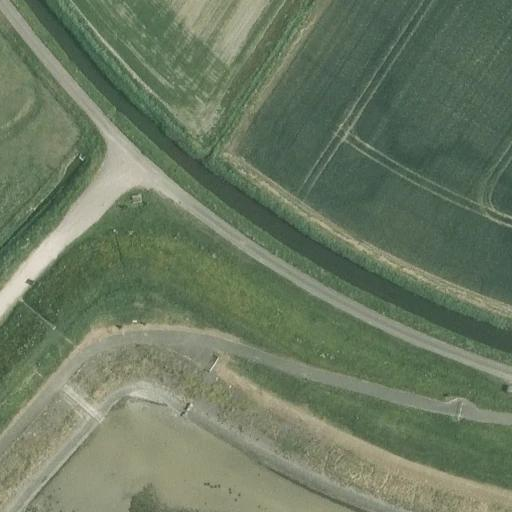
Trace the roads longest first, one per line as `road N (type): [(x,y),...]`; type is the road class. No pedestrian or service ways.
road 1 (unclassified): [(511,374),(397,331),(233,239),(129,158)]
road 2 (unclassified): [(129,158),(0,6)]
road 3 (unclassified): [(0,298),(129,158)]
